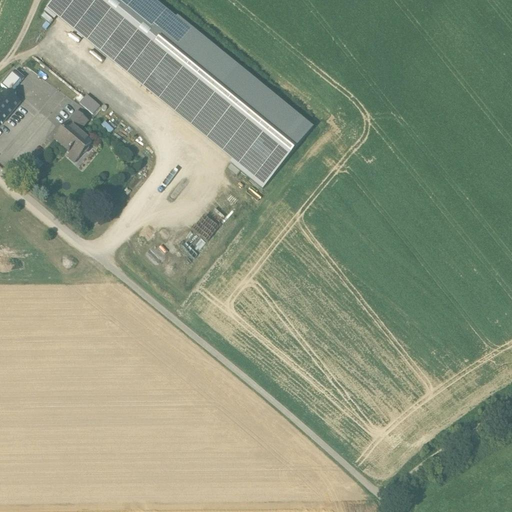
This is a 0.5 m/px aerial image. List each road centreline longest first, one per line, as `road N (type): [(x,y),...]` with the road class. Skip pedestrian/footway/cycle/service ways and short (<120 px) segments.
road 1 (track): [(0,178),(392,503)]
road 2 (track): [(8,59),(54,48),(160,135),(167,153),(162,178),(96,256)]
road 3 (track): [(511,396),(449,440),(392,503)]
road 4 (track): [(8,59),(53,102),(5,160)]
